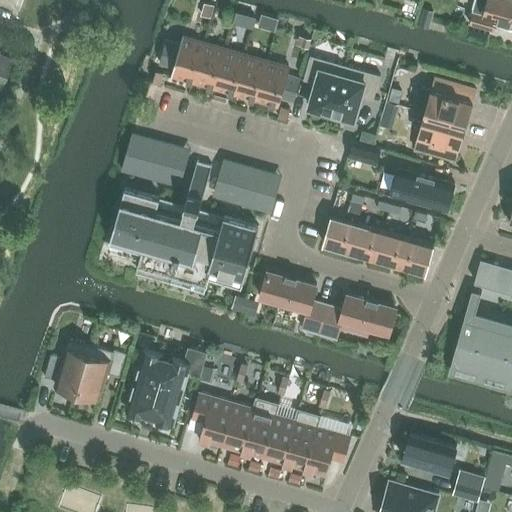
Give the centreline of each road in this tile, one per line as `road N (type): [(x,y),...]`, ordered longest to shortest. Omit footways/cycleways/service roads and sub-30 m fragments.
road 1 (residential): [(148,120),(302,164),(281,236),(291,256),(435,298)]
road 2 (residential): [(25,418),(340,509)]
road 3 (residential): [(435,298),(340,509)]
